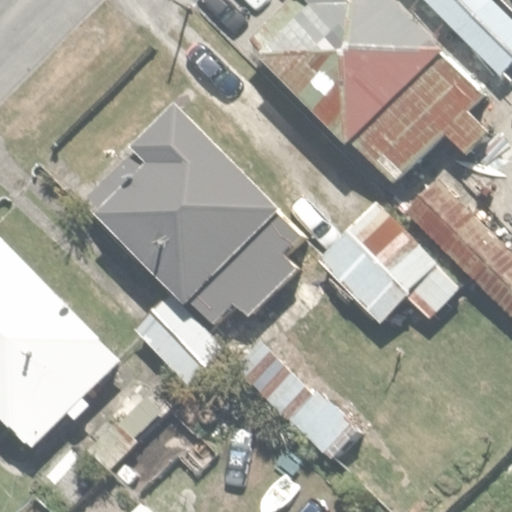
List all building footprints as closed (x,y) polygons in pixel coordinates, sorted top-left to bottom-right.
[(287,0),(254,33),(395,175),(442,128),(504,191),(511,182),(511,113),(399,0),(287,0)] [(186,88),(135,137),(143,146),(93,194),(216,323),(239,302),(247,310),(305,254),(293,242),(314,222),(186,88)] [(511,232),(447,170),(408,211),(511,309),(511,232)] [(385,200),(324,257),(385,322),(413,296),(435,319),(469,288),(385,200)] [(123,341),(3,227),(0,230),(0,409),(31,439),(123,341)] [(173,290),(136,326),(192,384),(229,348),(173,290)] [(279,333),(245,365),(339,462),(372,430),(279,333)] [(93,511),(82,502),(73,511),(93,511)]
